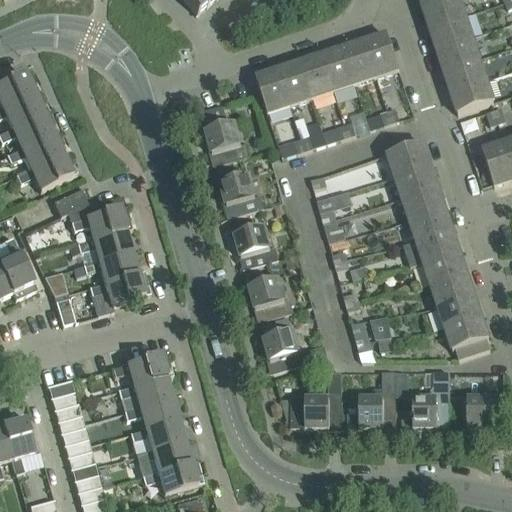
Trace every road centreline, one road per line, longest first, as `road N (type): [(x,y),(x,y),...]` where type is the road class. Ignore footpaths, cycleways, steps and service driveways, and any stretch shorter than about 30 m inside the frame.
road 1 (residential): [(511,367),(344,366),(291,173),(436,125)]
road 2 (residential): [(138,95),(375,13)]
road 3 (tertiary): [(511,499),(438,486),(299,486),(274,477)]
road 4 (tertiary): [(202,315),(138,95)]
road 5 (residential): [(33,391),(28,361),(202,315)]
road 6 (tertiary): [(274,477),(232,430),(202,315)]
road 7 (tertiary): [(138,95),(114,58),(89,40),(27,32),(0,46)]
road 8 (residential): [(436,125),(394,1)]
road 9 (residential): [(66,511),(33,391)]
